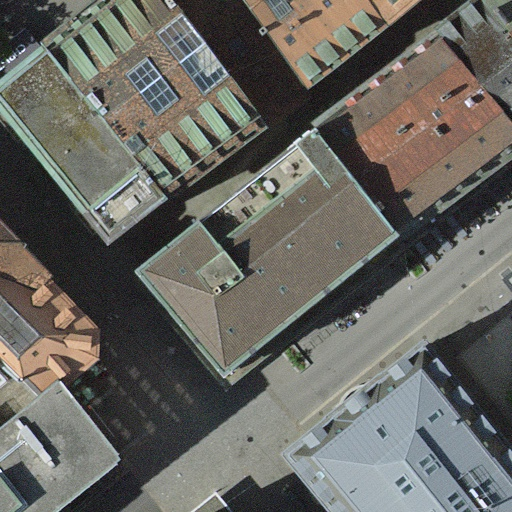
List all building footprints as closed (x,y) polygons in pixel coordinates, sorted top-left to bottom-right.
[(265,119),(172,0),(115,0),(50,50),(163,198),(265,119)] [(310,83),(244,0),(172,0),(265,119),(310,83)] [(391,21),(374,0),(244,0),(310,83),(391,21)] [(374,0),(391,21),(417,0),(374,0)] [(511,38),(481,0),(477,0),(439,30),(511,122),(511,38)] [(511,0),(481,0),(511,38),(511,0)] [(511,122),(439,30),(316,129),(408,243),(511,159),(511,122)] [(163,198),(50,50),(0,88),(0,117),(100,246),(163,198)] [(316,129),(142,268),(233,382),(408,243),(316,129)] [(0,224),(0,353),(40,397),(61,381),(64,385),(97,360),(95,327),(0,224)] [(511,511),(511,453),(425,349),(285,448),(333,511),(511,511)] [(0,430),(40,397),(0,353),(0,430)] [(61,381),(40,397),(0,430),(0,511),(68,511),(128,464),(64,385),(61,381)] [(206,511),(248,511),(232,491),(206,511)]
